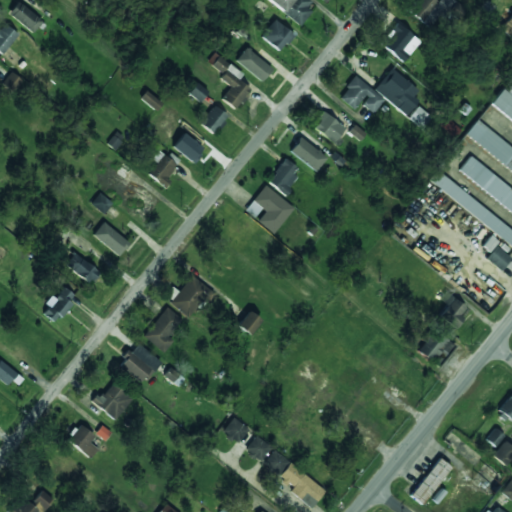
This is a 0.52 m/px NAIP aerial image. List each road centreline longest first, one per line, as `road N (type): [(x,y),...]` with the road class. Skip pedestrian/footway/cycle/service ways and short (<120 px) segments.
road 1 (residential): [(0,461),(375,0)]
road 2 (tertiary): [(358,511),(511,322)]
